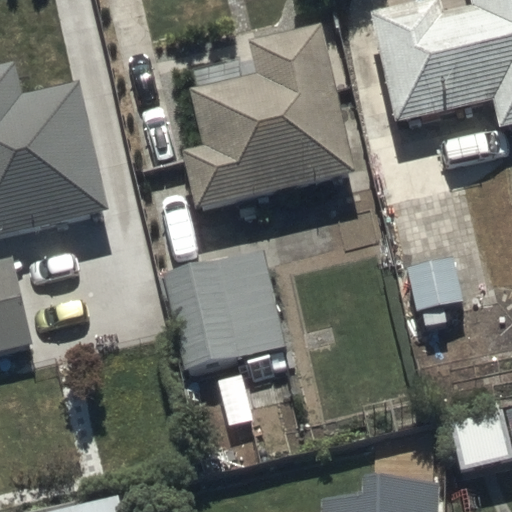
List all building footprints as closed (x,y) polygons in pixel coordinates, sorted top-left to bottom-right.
[(511,0),(476,0),(479,11),(443,20),(439,2),(377,17),(403,128),(498,106),(504,133),(511,131),(511,0)] [(254,46),(262,78),(195,94),(208,148),(186,154),(200,214),(364,176),(329,28),(254,46)] [(84,83),(24,96),(18,67),(0,71),(0,236),(112,212),(84,83)] [(511,235),(497,175),(380,204),(409,321),(480,303),(469,258),(511,247),(511,235)] [(267,251),(161,275),(183,373),(289,350),(267,251)] [(17,258),(0,262),(0,355),(38,346),(17,258)] [(511,411),(451,424),(460,469),(511,457),(511,411)] [(322,499),(322,511),(442,511),(443,480),(366,479),(365,499),(322,499)] [(125,511),(122,499),(59,511),(125,511)]
